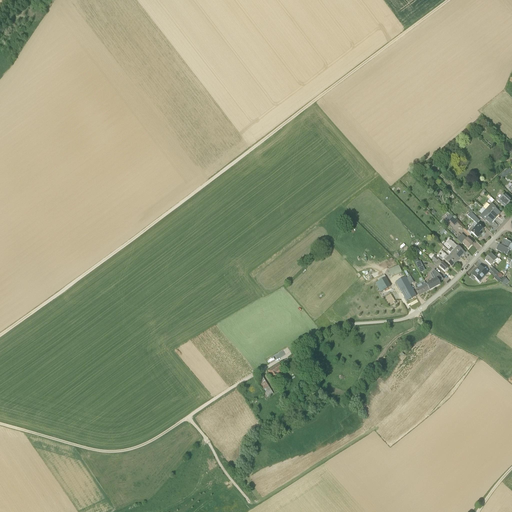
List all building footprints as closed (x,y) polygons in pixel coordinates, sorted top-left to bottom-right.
[(511,169),(509,167),(501,175),(504,178),(510,172),(511,174),(511,169)] [(433,196),(436,199),(439,196),(440,197),(443,194),(439,190),(433,196)] [(498,201),(505,208),(511,201),(505,194),(498,201)] [(485,210),(495,219),(500,213),(495,208),(496,207),(491,203),(485,210)] [(490,224),(495,219),(485,210),(483,208),(479,212),(481,214),(479,217),(484,221),(485,220),(490,224)] [(477,224),(479,221),(471,212),(468,216),(477,224)] [(451,214),(448,217),(455,225),(458,222),(451,214)] [(483,229),(477,224),(473,228),(472,227),(471,227),(467,232),(470,234),(471,233),(477,238),(480,235),(479,234),(483,229)] [(465,237),(468,235),(465,232),(461,236),(460,235),(460,236),(458,235),(456,237),(468,249),(473,244),(465,237)] [(454,250),(452,253),(458,260),(460,257),(460,258),(464,253),(449,239),(447,240),(449,242),(447,244),(454,250)] [(507,250),(511,243),(504,239),(500,246),(498,245),(496,250),(507,255),(509,251),(507,250)] [(458,260),(452,253),(448,257),(441,251),(438,255),(445,261),(450,265),(452,262),(454,264),(456,262),(458,260)] [(493,257),(491,255),(485,260),(490,266),(498,258),(495,255),(493,257)] [(448,268),(437,258),(434,261),(445,272),(448,268)] [(397,264),(387,269),(392,277),(402,272),(397,264)] [(488,273),(481,267),(478,270),(477,269),(472,275),(479,282),(488,273)] [(435,279),(426,285),(429,291),(440,285),(439,282),(442,278),(434,268),(432,269),(435,279)] [(499,273),(493,268),(490,270),(496,276),(499,273)] [(500,279),(496,276),(490,270),(488,273),(496,280),(499,278),(500,279)] [(384,275),(377,280),(383,289),(390,284),(384,275)] [(416,296),(409,283),(406,277),(396,282),(407,301),(416,296)] [(429,291),(426,285),(416,291),(419,296),(429,291)] [(275,381),(279,378),(276,373),(282,369),(279,365),(269,371),(275,381)]
